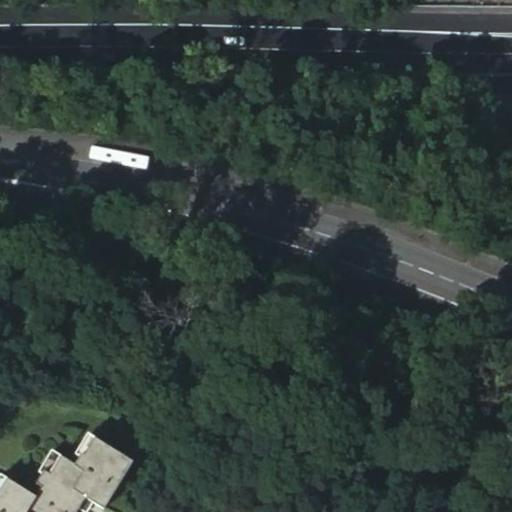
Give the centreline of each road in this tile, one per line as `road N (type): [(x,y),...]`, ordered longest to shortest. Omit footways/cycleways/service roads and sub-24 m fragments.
road 1 (primary): [(511,316),(237,221),(0,179)]
road 2 (primary): [(0,29),(346,44),(511,42)]
